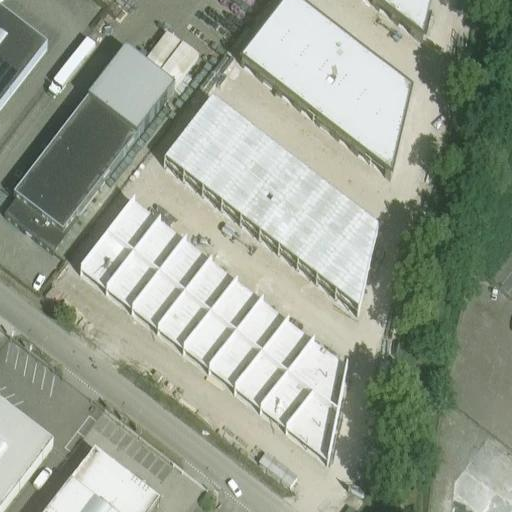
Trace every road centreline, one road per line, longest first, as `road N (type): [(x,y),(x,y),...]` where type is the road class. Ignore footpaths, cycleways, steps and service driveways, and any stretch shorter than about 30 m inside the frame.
road 1 (unclassified): [(0,301),(271,511)]
road 2 (unknown): [(0,180),(116,38),(183,0)]
